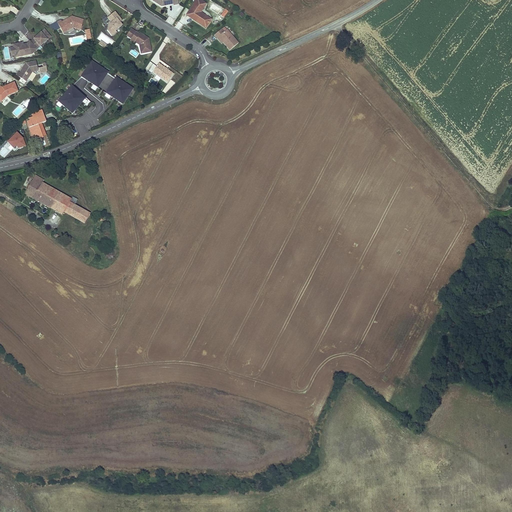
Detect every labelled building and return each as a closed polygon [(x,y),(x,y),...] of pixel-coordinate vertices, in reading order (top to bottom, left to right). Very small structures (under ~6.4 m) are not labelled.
[(194,0),(185,15),(198,23),(199,21),(205,26),(210,19),(199,12),(205,3),(199,0),(194,0)] [(81,19),(69,15),(69,17),(67,18),(66,17),(60,20),(59,19),(55,21),(60,31),(70,26),(79,29),(81,19)] [(116,15),(108,24),(110,27),(106,31),(110,36),(115,32),(114,31),(121,26),(118,22),(120,20),(116,15)] [(229,49),(237,42),(226,29),(223,31),(220,28),(213,34),(216,37),(217,36),(229,49)] [(35,47),(35,48),(49,35),(43,29),(29,41),(35,47)] [(135,40),(134,41),(138,44),(140,53),(150,52),(147,38),(142,35),(141,37),(138,34),(130,29),(125,36),(130,39),(131,37),(135,40)] [(29,41),(28,39),(24,42),(20,43),(19,41),(11,43),(13,54),(29,52),(35,47),(29,41)] [(97,87),(108,71),(90,59),(79,75),(97,87)] [(14,74),(20,77),(22,74),(26,77),(30,71),(36,69),(34,60),(23,61),(18,71),(16,70),(14,74)] [(152,72),(167,82),(173,74),(158,63),(152,72)] [(39,73),(47,72),(46,64),(38,65),(39,73)] [(122,103),(133,88),(115,76),(104,91),(122,103)] [(0,85),(0,98),(5,94),(15,90),(11,81),(0,85)] [(85,97),(70,84),(56,100),(71,113),(85,97)] [(28,108),(32,103),(28,100),(24,105),(28,108)] [(38,122),(42,120),(38,109),(30,113),(31,117),(28,118),(28,120),(24,121),(31,139),(38,136),(37,132),(38,132),(35,122),(37,121),(38,122)] [(7,143),(17,153),(27,143),(17,133),(7,143)] [(61,211),(67,201),(69,198),(57,191),(52,198),(36,189),(40,181),(41,178),(33,174),(22,193),(60,214),(61,211)] [(52,198),(57,191),(40,181),(36,189),(52,198)] [(88,213),(67,201),(61,211),(82,223),(88,213)]
